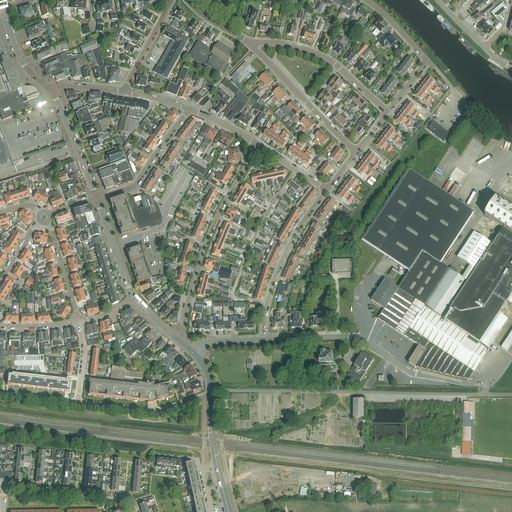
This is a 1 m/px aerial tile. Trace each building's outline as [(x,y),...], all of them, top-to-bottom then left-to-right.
[(67,9),(65,0),(59,0),(61,8),(61,9),(62,9),(64,17),(64,16),(67,16),(67,17),(70,16),(70,15),(70,14),(70,12),(70,8),(67,9)] [(70,8),(70,12),(70,14),(73,14),(73,12),(74,12),(74,9),(78,9),(79,1),(74,0),(74,1),(72,1),(71,8),(70,8)] [(130,4),(128,0),(120,0),(121,6),(122,12),(126,11),(125,5),(130,4)] [(128,0),(130,4),(134,4),(135,10),(139,10),(138,9),(141,9),(140,4),(140,3),(138,3),(137,0),(128,0)] [(460,0),(459,1),(459,2),(459,3),(460,4),(461,4),(463,6),(470,0),(469,0),(473,0),(476,3),(472,7),(475,11),(488,0),(460,0)] [(79,1),(78,9),(81,9),(81,11),(85,11),(86,11),(87,8),(85,8),(86,2),(83,2),(83,1),(79,1)] [(107,3),(104,3),(105,13),(110,12),(111,21),(117,20),(116,14),(115,14),(114,11),(113,11),(112,10),(113,8),(112,7),(111,2),(110,2),(110,1),(108,2),(107,3)] [(317,15),(322,3),(319,1),(316,9),(315,9),(313,13),(317,15)] [(353,5),(346,1),(343,8),(350,11),(348,15),(351,17),(356,9),(352,7),(353,5)] [(43,17),(53,14),(52,11),(50,11),(49,6),(48,7),(47,3),(40,5),(42,9),(41,9),(43,17)] [(100,14),(105,13),(104,3),(100,4),(100,5),(96,5),(97,8),(96,8),(97,11),(98,14),(96,14),(97,20),(101,19),(100,14)] [(326,6),(321,4),(318,14),(322,16),(326,6)] [(502,4),(491,13),(495,19),(506,10),(502,4)] [(472,17),(477,23),(479,20),(480,21),(485,16),(490,12),(495,8),(492,5),(481,14),(479,12),(472,17)] [(153,15),(146,11),(148,9),(143,6),(139,10),(143,12),(141,16),(143,17),(150,21),(153,15)] [(33,16),(32,14),(34,13),(34,14),(38,13),(36,7),(30,9),(30,7),(20,9),(21,14),(20,15),(20,17),(21,19),(22,18),(23,19),(33,16)] [(180,21),(185,13),(184,13),(184,12),(183,11),(182,12),(178,9),(174,17),(176,19),(173,23),(172,26),(176,28),(178,25),(177,25),(179,21),(180,21)] [(361,9),(357,15),(362,18),(360,21),(365,25),(368,20),(366,19),(370,15),(361,9)] [(254,27),(256,21),(258,15),(258,12),(250,10),(248,17),(248,16),(248,18),(247,18),(245,24),(246,24),(245,26),(246,27),(246,28),(251,30),(252,28),(253,29),(254,27)] [(147,26),(139,22),(138,21),(140,19),(133,15),(130,21),(138,25),(137,28),(144,32),(147,26)] [(268,27),(271,28),(272,23),(269,23),(269,22),(268,22),(269,17),(266,17),(265,22),(266,22),(265,25),(261,24),(260,31),(268,32),(268,27)] [(51,40),(55,39),(48,20),(44,21),(51,40)] [(322,32),(326,22),(321,20),(319,25),(317,30),(322,32)] [(490,28),(487,26),(486,24),(487,23),(484,20),(479,25),(480,27),(478,28),(485,35),(487,34),(488,35),(494,29),(491,27),(490,28)] [(190,27),(189,28),(188,27),(185,31),(191,35),(189,38),(192,40),(195,35),(192,34),(199,25),(194,21),(191,25),(190,25),(189,26),(190,27)] [(296,33),(297,28),(296,28),(297,22),(293,21),(292,27),(289,27),(288,31),(289,31),(288,35),(289,35),(291,36),(292,35),(294,36),(295,32),(296,33)] [(26,30),(28,36),(45,29),(42,22),(39,23),(40,24),(26,30)] [(281,33),(282,27),(282,25),(272,23),(271,28),(274,28),(273,32),(281,33)] [(374,27),(376,29),(375,31),(378,35),(380,33),(381,32),(384,29),(378,23),(375,26),(373,24),(371,27),(373,29),(374,27)] [(301,38),(307,40),(312,27),(309,26),(308,28),(305,27),(304,30),(301,38)] [(169,30),(167,29),(163,35),(173,41),(158,67),(157,67),(154,72),(167,80),(188,41),(182,37),(183,35),(175,30),(170,27),(169,30)] [(315,28),(312,27),(307,40),(308,40),(314,42),(317,34),(313,33),(315,28)] [(30,39),(30,40),(40,35),(40,34),(44,32),(45,34),(47,33),(45,29),(28,36),(29,36),(28,36),(29,39),(30,39)] [(138,43),(141,37),(130,31),(127,35),(131,37),(130,39),(138,43)] [(204,33),(202,36),(200,34),(197,39),(202,42),(204,39),(207,41),(208,39),(210,40),(214,34),(209,31),(206,34),(204,33)] [(326,47),(330,41),(326,39),(328,35),(325,33),(323,37),(324,38),(320,44),(326,47)] [(0,64),(10,60),(0,35),(0,64)] [(336,47),(333,51),(338,55),(341,50),(342,51),(344,48),(343,47),(344,45),(341,43),(345,38),(340,35),(337,39),(333,45),(336,47)] [(384,48),(389,43),(395,49),(398,46),(395,43),(397,41),(391,36),(388,39),(385,36),(382,39),(378,42),(380,43),(384,48)] [(135,48),(128,44),(129,42),(122,38),(120,41),(124,43),(122,46),(126,48),(125,50),(132,54),(135,48)] [(41,45),(46,43),(44,39),(40,40),(41,41),(40,41),(39,40),(36,41),(36,42),(32,43),(33,46),(33,47),(33,48),(33,49),(34,50),(35,50),(36,50),(37,52),(40,50),(39,48),(42,47),(41,45)] [(79,47),(82,54),(96,49),(93,41),(79,47)] [(220,74),(221,72),(223,74),(225,75),(230,67),(229,67),(230,65),(229,64),(236,53),(219,42),(214,51),(199,41),(188,57),(203,66),(204,64),(220,74)] [(356,53),(360,57),(368,48),(364,45),(356,53)] [(37,59),(38,61),(51,55),(48,48),(35,53),(35,54),(34,54),(34,55),(34,56),(36,57),(37,57),(38,59),(37,59)] [(371,51),(368,48),(362,55),(365,58),(371,51)] [(106,81),(107,79),(102,60),(98,49),(86,54),(89,63),(92,64),(94,68),(95,75),(96,75),(97,80),(101,79),(102,79),(102,78),(103,78),(103,81),(106,81)] [(349,63),(354,58),(357,55),(351,49),(348,53),(349,53),(344,59),(349,63)] [(66,56),(67,56),(67,53),(43,63),(44,65),(46,69),(48,73),(49,72),(49,73),(52,71),(53,74),(66,68),(68,67),(66,56)] [(72,56),(71,55),(67,56),(66,56),(68,67),(70,69),(71,75),(72,74),(73,78),(81,77),(79,68),(80,68),(80,67),(85,66),(82,54),(72,56)] [(126,65),(129,59),(122,56),(118,54),(116,58),(120,60),(119,61),(123,64),(123,63),(126,65)] [(382,61),(379,58),(370,67),(373,70),(382,61)] [(40,92),(38,93),(37,93),(37,92),(36,91),(36,90),(35,90),(34,89),(33,88),(32,88),(31,88),(30,88),(29,88),(28,88),(27,88),(26,88),(14,60),(12,61),(12,59),(11,60),(10,60),(0,64),(0,114),(3,121),(28,111),(37,108),(37,107),(46,103),(44,99),(44,100),(42,96),(42,97),(40,92)] [(359,73),(365,67),(366,69),(369,65),(362,59),(359,62),(360,63),(355,68),(359,73)] [(243,88),(238,84),(249,72),(252,74),(255,71),(246,62),(231,78),(233,79),(230,82),(240,91),(243,88)] [(89,78),(90,78),(88,68),(81,70),(81,71),(82,71),(82,74),(83,74),(84,79),(87,78),(88,79),(89,79),(89,78)] [(170,84),(167,93),(171,95),(172,96),(172,95),(177,97),(182,83),(189,70),(182,68),(178,80),(175,79),(174,79),(172,84),(170,84)] [(69,76),(66,69),(62,71),(54,75),(57,81),(62,79),(62,80),(65,79),(65,78),(69,76)] [(374,77),(375,76),(371,72),(370,74),(369,73),(365,78),(370,83),(375,78),(374,77)] [(146,87),(148,78),(146,78),(147,74),(144,73),(143,77),(139,76),(137,86),(141,87),(141,86),(146,87)] [(259,87),(269,78),(265,73),(259,79),(262,81),(257,85),(259,87)] [(200,89),(204,79),(194,75),(192,81),(195,83),(194,86),(200,89)] [(333,79),(331,82),(340,88),(343,84),(346,86),(348,83),(343,79),(341,82),(335,77),(334,80),(333,79)] [(425,81),(437,91),(439,89),(432,84),(434,81),(428,77),(425,81)] [(261,89),(265,85),(268,87),(273,82),(269,78),(259,87),(261,89)] [(437,91),(425,81),(421,86),(427,90),(429,88),(435,93),(437,91)] [(334,91),(332,93),(337,97),(339,99),(341,96),(339,95),(340,93),(338,91),(340,88),(331,82),(329,84),(330,85),(328,87),(334,91)] [(201,91),(202,92),(206,88),(211,90),(213,87),(214,84),(208,83),(201,91)] [(184,85),(179,97),(179,98),(187,101),(190,92),(191,92),(192,90),(194,91),(194,89),(184,85)] [(425,93),(427,90),(421,86),(418,90),(430,100),(432,98),(425,93)] [(273,102),(283,92),(279,88),(273,93),(276,95),(271,100),(273,102)] [(389,94),(382,88),(381,89),(383,90),(381,93),(387,97),(389,94)] [(221,100),(220,101),(225,105),(231,98),(226,94),(223,91),(221,90),(219,91),(217,89),(214,92),(222,99),(221,100)] [(422,97),(424,98),(429,102),(430,100),(418,90),(414,95),(420,99),(422,97)] [(72,100),(73,103),(80,100),(79,100),(82,99),(81,96),(77,97),(75,91),(69,91),(67,92),(66,94),(67,94),(70,101),(72,100)] [(197,104),(197,105),(203,98),(201,97),(204,94),(201,91),(192,100),(196,105),(197,104)] [(236,96),(237,98),(228,109),(221,116),(225,119),(226,117),(231,121),(236,114),(238,116),(245,108),(250,101),(250,100),(240,91),(236,96)] [(322,93),(320,96),(329,102),(331,104),(337,97),(332,93),(330,96),(325,91),(323,93),(322,93)] [(274,103),(279,99),(282,102),(287,96),(283,92),(273,102),(274,103)] [(360,99),(361,98),(358,95),(357,96),(353,92),(353,93),(348,99),(351,101),(352,100),(354,102),(352,105),(354,107),(361,99),(360,99)] [(87,102),(86,102),(87,104),(88,107),(90,106),(95,104),(96,103),(94,103),(95,101),(95,94),(91,93),(91,94),(88,94),(87,102)] [(251,97),(257,103),(260,100),(254,94),(251,97)] [(113,105),(114,98),(114,97),(113,97),(111,96),(111,97),(109,97),(106,115),(109,114),(110,104),(113,105)] [(213,100),(218,104),(220,101),(221,100),(217,96),(213,100)] [(327,105),(329,102),(320,96),(318,98),(319,99),(317,101),(325,107),(324,108),(327,110),(329,107),(327,105)] [(82,106),(87,104),(86,102),(85,100),(85,97),(82,99),(79,100),(80,100),(73,103),(71,104),(74,111),(81,108),(82,107),(82,106)] [(213,102),(208,98),(201,106),(205,110),(206,110),(207,109),(209,110),(213,105),(211,104),(213,102)] [(361,100),(361,99),(354,107),(356,108),(358,106),(360,108),(359,109),(362,112),(368,106),(368,107),(364,103),(365,102),(362,99),(361,100)] [(131,101),(130,101),(129,108),(127,116),(133,117),(136,102),(133,102),(133,101),(132,101),(131,101)] [(133,117),(138,118),(141,102),(139,102),(139,101),(138,101),(137,101),(136,101),(136,102),(133,117)] [(225,105),(220,101),(213,110),(218,114),(225,105)] [(143,102),(142,102),(141,102),(138,118),(141,119),(147,111),(149,103),(144,103),(144,102),(143,102)] [(290,113),(291,112),(297,106),(293,102),(287,108),(289,109),(285,112),(284,113),(284,114),(285,114),(280,119),(282,121),(287,116),(288,118),(291,115),(290,113)] [(405,106),(417,116),(419,114),(412,109),(414,106),(409,102),(405,106)] [(256,103),(254,107),(253,109),(259,112),(262,106),(256,103)] [(77,116),(78,119),(90,115),(88,112),(98,108),(96,104),(95,104),(90,106),(90,108),(79,112),(79,114),(76,115),(77,116)] [(297,106),(291,112),(295,116),(301,111),(297,106)] [(332,115),(338,109),(334,106),(328,112),(332,115)] [(417,116),(405,106),(402,111),(407,115),(409,113),(415,118),(417,116)] [(420,111),(426,117),(429,114),(423,108),(420,111)] [(165,110),(176,119),(179,116),(177,115),(178,114),(173,110),(171,112),(166,109),(165,110)] [(172,121),(173,123),(176,119),(165,110),(163,112),(168,116),(166,118),(171,122),(172,121)] [(338,123),(338,124),(345,116),(343,115),(341,117),(339,115),(340,113),(337,111),(331,116),(335,120),(334,121),(337,124),(338,123)] [(406,118),(407,115),(402,111),(398,115),(410,125),(412,122),(406,118)] [(261,124),(264,120),(263,120),(266,116),(261,113),(259,117),(252,128),(257,131),(261,124)] [(361,119),(359,122),(366,127),(368,123),(369,124),(372,121),(371,120),(372,119),(372,118),(371,119),(363,113),(362,115),(364,117),(362,120),(361,119)] [(91,118),(90,115),(78,119),(80,123),(79,124),(80,124),(83,123),(83,124),(92,121),(93,123),(107,118),(107,117),(104,118),(103,114),(95,117),(91,118)] [(402,122),(405,123),(409,127),(410,125),(398,115),(395,120),(400,124),(402,122)] [(246,118),(243,124),(248,126),(253,118),(250,116),(248,119),(246,118)] [(338,125),(341,128),(342,127),(346,131),(345,130),(351,124),(348,122),(347,123),(345,121),(347,118),(345,116),(338,124),(339,124),(338,125)] [(304,128),(305,126),(311,121),(307,117),(301,122),(303,124),(299,129),(301,131),(304,128)] [(107,118),(93,123),(88,125),(89,126),(84,128),(86,134),(86,135),(86,136),(87,136),(88,137),(97,133),(98,135),(103,133),(99,122),(102,121),(102,120),(107,118)] [(191,118),(187,123),(195,129),(197,126),(200,127),(201,126),(191,118)] [(152,122),(165,131),(168,126),(162,122),(160,125),(157,123),(157,122),(154,119),(152,122)] [(430,119),(424,127),(427,129),(433,121),(430,119)] [(311,121),(305,126),(310,131),(315,125),(311,121)] [(444,141),(450,134),(433,121),(427,129),(444,141)] [(161,135),(165,131),(152,122),(151,123),(157,128),(155,131),(161,135)] [(360,134),(361,134),(363,131),(366,127),(359,122),(357,125),(358,126),(356,128),(353,126),(352,128),(351,128),(359,134),(359,135),(360,134)] [(187,123),(183,128),(193,136),(195,134),(192,132),(195,129),(187,123)] [(205,140),(206,138),(211,129),(206,125),(199,136),(201,138),(201,137),(205,140)] [(386,131),(398,141),(400,139),(393,134),(395,131),(389,127),(386,131)] [(192,137),(193,136),(183,128),(180,133),(187,139),(190,135),(192,137)] [(264,135),(268,138),(274,130),(272,128),(270,131),(267,129),(264,135)] [(217,132),(211,129),(206,138),(210,140),(208,142),(210,144),(217,132)] [(158,140),(161,135),(155,131),(153,134),(149,130),(147,132),(158,140)] [(273,142),(277,136),(274,134),(276,132),(276,131),(274,130),(268,138),(273,142)] [(315,136),(318,139),(313,143),(315,145),(325,135),(321,131),(315,136)] [(398,141),(386,131),(382,136),(388,140),(390,138),(397,143),(398,141)] [(98,140),(103,138),(105,138),(104,136),(109,134),(108,132),(97,136),(97,137),(89,140),(90,143),(90,144),(90,145),(91,145),(91,146),(99,143),(98,140)] [(149,140),(155,144),(158,140),(147,132),(146,134),(151,137),(149,140)] [(221,145),(226,136),(220,132),(213,144),(216,145),(217,143),(221,145)] [(185,142),(187,139),(180,133),(176,138),(186,145),(187,144),(185,142)] [(278,145),(283,137),(281,135),(280,138),(277,136),(273,142),(278,145)] [(316,147),(321,142),(324,145),(329,140),(325,135),(315,145),(316,147)] [(227,148),(232,139),(226,136),(221,145),(227,148)] [(386,143),(388,140),(382,136),(379,140),(391,150),(393,148),(386,143)] [(283,137),(278,145),(283,148),(287,143),(284,141),(286,138),(283,137)] [(155,144),(149,140),(147,143),(142,139),(141,141),(152,149),(155,144)] [(197,139),(193,145),(197,148),(201,141),(197,139)] [(383,147),(385,149),(390,152),(391,150),(379,140),(375,145),(381,149),(383,147)] [(107,146),(107,144),(109,143),(108,141),(104,142),(105,144),(101,145),(101,144),(91,148),(93,151),(92,152),(93,154),(94,154),(94,155),(102,152),(101,149),(107,146)] [(152,149),(141,141),(139,143),(144,146),(142,149),(148,153),(152,149)] [(176,142),(172,147),(183,154),(184,153),(181,151),(184,147),(176,142)] [(288,152),(293,156),(299,148),(302,143),(300,142),(298,145),(295,148),(292,146),(288,152)] [(298,159),(302,153),(299,151),(304,145),(302,143),(299,148),(293,156),(298,159)] [(123,156),(123,155),(119,145),(115,147),(116,148),(115,148),(115,150),(116,150),(117,151),(107,155),(107,156),(106,156),(107,159),(106,159),(105,158),(106,162),(107,162),(107,161),(108,161),(108,163),(109,163),(110,163),(120,159),(121,158),(121,157),(123,156)] [(183,154),(172,147),(169,152),(177,157),(179,154),(182,156),(183,154)] [(344,153),(338,148),(337,147),(334,150),(336,151),(334,153),(340,158),(344,153)] [(302,153),(298,159),(303,162),(311,150),(309,148),(305,155),(302,153)] [(312,160),(309,158),(313,151),(311,150),(303,162),(308,166),(312,160)] [(179,159),(177,157),(169,152),(165,157),(173,162),(176,159),(178,161),(179,159)] [(337,163),(340,158),(334,153),(334,154),(332,152),(331,154),(333,155),(331,158),(337,163)] [(370,152),(366,156),(374,163),(376,161),(373,159),(376,156),(370,152)] [(134,153),(132,156),(144,164),(146,160),(144,159),(145,158),(140,155),(139,156),(134,153)] [(189,164),(194,157),(189,154),(185,161),(189,164)] [(209,163),(212,158),(207,155),(204,160),(209,163)] [(140,166),(142,167),(144,164),(132,156),(131,158),(136,161),(134,163),(139,167),(140,166)] [(239,163),(239,156),(228,156),(228,163),(230,163),(230,164),(232,165),(232,163),(239,163)] [(366,156),(363,161),(369,165),(370,163),(373,165),(374,163),(366,156)] [(171,166),(173,162),(165,157),(162,162),(172,169),(174,168),(171,166)] [(115,175),(128,170),(125,163),(124,159),(120,161),(121,164),(98,173),(101,180),(113,176),(113,178),(116,177),(115,175)] [(367,168),(369,165),(363,161),(359,166),(367,172),(369,170),(367,168)] [(171,171),(172,169),(162,162),(158,167),(167,172),(169,169),(171,171)] [(322,169),(328,173),(332,169),(329,166),(331,164),(328,162),(322,169)] [(68,174),(68,175),(77,171),(74,163),(68,165),(64,166),(65,169),(64,170),(65,171),(57,174),(58,177),(65,174),(65,175),(68,174)] [(231,174),(234,169),(228,165),(225,163),(224,165),(227,167),(225,170),(231,174)] [(366,174),(367,172),(359,166),(356,170),(361,175),(364,172),(366,174)] [(154,169),(151,174),(159,179),(162,175),(164,177),(165,175),(154,169)] [(325,178),(328,173),(322,169),(319,173),(325,178)] [(488,352),(495,340),(511,313),(511,209),(496,199),(485,215),(491,219),(504,228),(493,244),(474,232),(458,257),(461,259),(460,262),(464,265),(465,262),(470,266),(466,272),(464,275),(462,278),(456,274),(458,271),(451,267),(450,270),(440,263),(474,213),(408,169),(408,170),(402,180),(401,179),(401,180),(395,190),(395,189),(394,190),(395,190),(388,200),(388,199),(388,200),(382,210),(381,209),(381,210),(382,210),(375,220),(375,219),(375,220),(369,230),(368,229),(368,230),(362,240),(362,239),(361,240),(410,272),(401,285),(402,285),(399,289),(386,280),(372,301),(385,309),(378,319),(420,346),(409,363),(414,367),(456,377),(469,379),(474,372),(488,352)] [(132,181),(128,170),(115,175),(116,177),(113,178),(102,182),(106,190),(114,187),(114,188),(132,181)] [(228,179),(231,174),(225,170),(222,174),(220,172),(219,174),(228,179)] [(278,170),(273,172),(275,179),(278,178),(279,184),(281,183),(278,170)] [(376,179),(378,177),(370,170),(369,173),(371,174),(376,179)] [(79,177),(77,171),(68,175),(70,179),(73,178),(74,180),(79,177)] [(215,178),(218,180),(225,185),(228,179),(219,174),(216,172),(215,175),(217,176),(215,178)] [(268,173),(262,174),(264,181),(267,181),(268,186),(270,186),(268,173)] [(157,183),(159,179),(151,174),(148,179),(159,186),(160,184),(157,183)] [(259,188),(257,175),(251,176),(253,184),(256,183),(258,188),(259,188)] [(347,182),(359,191),(361,189),(354,184),(356,181),(351,177),(347,182)] [(71,189),(70,189),(73,198),(77,197),(86,193),(80,179),(74,181),(75,183),(72,184),(73,187),(70,188),(71,189)] [(158,187),(159,186),(148,179),(145,184),(153,189),(155,186),(158,187)] [(359,191),(347,182),(343,186),(349,191),(351,188),(358,193),(359,191)] [(254,193),(249,190),(251,187),(244,183),(241,188),(253,195),(254,193)] [(151,193),(153,189),(145,184),(142,189),(152,196),(154,194),(151,193)] [(216,188),(208,184),(205,190),(204,192),(215,198),(215,196),(217,192),(214,191),(216,188)] [(309,188),(307,191),(315,197),(318,192),(308,184),(307,186),(309,188)] [(21,187),(24,198),(30,196),(28,188),(25,189),(24,186),(21,187)] [(347,193),(349,191),(343,186),(340,191),(352,200),(354,198),(347,193)] [(20,190),(15,191),(18,200),(24,198),(21,187),(19,188),(20,190)] [(239,193),(245,197),(247,194),(252,197),(253,195),(241,188),(239,193)] [(74,199),(73,198),(70,189),(66,190),(67,193),(64,194),(67,202),(74,199)] [(33,198),(39,200),(44,191),(41,190),(40,192),(39,191),(38,192),(37,191),(33,198)] [(18,200),(15,191),(10,193),(12,202),(18,200)] [(46,192),(44,191),(39,200),(44,203),(47,197),(46,196),(46,195),(45,195),(46,192)] [(57,191),(53,193),(58,206),(63,204),(61,197),(60,198),(57,191)] [(301,194),(311,202),(315,197),(307,191),(304,194),(302,193),(301,194)] [(344,197),(346,199),(351,202),(352,200),(340,191),(336,195),(342,200),(344,197)] [(58,206),(53,193),(53,192),(50,193),(52,199),(51,200),(51,201),(50,201),(52,208),(58,206)] [(214,199),(215,198),(204,192),(203,194),(206,195),(206,194),(207,195),(205,199),(212,202),(213,199),(214,199)] [(6,203),(12,202),(10,193),(4,195),(6,203)] [(243,200),(245,197),(239,193),(236,198),(247,205),(248,203),(243,200)] [(299,201),(307,207),(311,202),(301,194),(300,195),(302,197),(299,201)] [(137,209),(134,200),(134,199),(133,198),(133,197),(132,197),(131,196),(130,196),(129,196),(128,195),(127,196),(126,196),(109,201),(112,210),(114,209),(115,211),(113,212),(120,233),(121,234),(121,235),(122,235),(123,235),(161,223),(153,199),(145,195),(139,197),(143,208),(137,209)] [(264,202),(256,197),(254,200),(256,201),(255,203),(261,206),(264,202)] [(236,198),(233,203),(239,207),(241,204),(246,206),(247,205),(236,198)] [(325,202),(333,208),(336,205),(338,207),(339,205),(329,198),(325,202)] [(210,206),(212,202),(205,199),(203,203),(202,203),(202,202),(199,200),(199,202),(209,208),(210,206)] [(307,207),(299,201),(297,204),(295,202),(293,204),(303,211),(307,207)] [(209,209),(209,208),(199,202),(198,204),(200,205),(201,204),(202,205),(200,209),(206,212),(208,209),(209,209)] [(322,207),(332,215),(333,214),(330,212),(333,208),(325,202),(322,207)] [(278,206),(287,212),(288,210),(287,209),(288,208),(280,203),(278,206)] [(78,229),(88,226),(96,224),(94,218),(92,211),(90,206),(79,209),(82,219),(78,221),(75,221),(78,229)] [(318,212),(326,218),(328,215),(331,216),(332,215),(322,207),(318,212)] [(228,212),(240,219),(241,217),(236,214),(237,211),(232,209),(232,210),(230,208),(228,212)] [(289,209),(287,211),(298,217),(299,216),(298,216),(300,212),(294,208),(292,213),(290,212),(291,211),(289,209)] [(73,211),(75,219),(77,218),(78,221),(82,219),(79,209),(73,211)] [(21,219),(22,220),(29,215),(25,210),(23,211),(19,214),(19,215),(19,216),(18,217),(20,220),(21,219)] [(297,219),(298,217),(287,211),(286,213),(289,214),(291,214),(288,218),(294,222),(296,218),(297,219)] [(239,221),(240,219),(228,212),(226,216),(228,217),(227,218),(233,221),(234,218),(239,221)] [(261,214),(256,212),(253,217),(259,220),(261,214)] [(323,221),(326,218),(318,212),(314,217),(324,225),(325,223),(323,221)] [(67,213),(61,215),(66,227),(68,226),(75,223),(75,221),(71,221),(69,214),(67,213)] [(199,217),(198,221),(204,224),(207,218),(197,214),(196,216),(198,217),(198,216),(199,217)] [(32,220),(29,215),(22,220),(25,224),(26,224),(27,225),(31,221),(32,220)] [(63,228),(66,227),(61,215),(56,217),(55,219),(58,228),(63,227),(63,228)] [(283,219),(281,221),(292,227),(293,226),(292,226),(294,222),(288,218),(286,222),(285,222),(285,221),(283,219)] [(202,229),(204,224),(198,221),(196,225),(195,224),(193,223),(192,225),(202,229)] [(285,224),(283,228),(289,232),(291,228),(291,229),(292,227),(281,221),(280,223),(283,224),(283,223),(285,224)] [(325,229),(322,227),(323,227),(315,222),(311,227),(322,233),(325,229)] [(236,231),(231,229),(232,226),(225,223),(223,228),(235,233),(236,231)] [(88,231),(88,232),(98,229),(96,224),(88,226),(89,229),(85,230),(86,232),(88,231)] [(195,228),(193,232),(200,235),(202,229),(192,225),(191,227),(193,228),(193,227),(195,228)] [(308,232),(317,237),(319,233),(321,235),(322,233),(311,227),(308,232)] [(277,229),(276,231),(286,237),(287,236),(286,235),(289,232),(283,228),(280,232),(279,231),(279,230),(277,229)] [(11,233),(20,239),(24,234),(16,229),(15,232),(13,230),(11,233)] [(197,240),(200,235),(193,232),(192,232),(188,230),(185,235),(197,240)] [(239,235),(250,240),(253,234),(247,231),(246,233),(241,231),(239,235)] [(286,237),(276,231),(274,233),(277,234),(278,233),(279,234),(277,238),(283,242),(285,238),(285,239),(286,237)] [(80,234),(82,242),(88,241),(87,238),(89,238),(87,232),(80,234)] [(305,237),(316,244),(317,242),(314,241),(317,237),(308,232),(305,237)] [(10,240),(17,244),(20,239),(11,233),(10,235),(12,236),(10,240)] [(67,238),(66,236),(69,235),(68,233),(58,236),(59,242),(66,240),(66,239),(67,238)] [(78,238),(76,233),(71,235),(74,243),(80,242),(78,237),(78,238)] [(226,240),(228,236),(221,234),(219,239),(231,244),(231,242),(226,240)] [(302,242),(310,247),(313,244),(315,245),(316,244),(305,237),(302,242)] [(91,246),(102,243),(100,238),(92,240),(93,243),(91,244),(91,246)] [(274,243),(272,246),(281,250),(283,245),(272,239),(271,241),(274,243)] [(14,249),(17,244),(10,240),(8,243),(6,242),(5,244),(14,249)] [(299,248),(310,254),(311,252),(308,251),(310,247),(302,242),(299,248)] [(3,246),(5,247),(3,250),(10,255),(14,249),(5,244),(3,246)] [(222,250),(223,247),(217,244),(214,249),(226,254),(227,252),(222,250)] [(130,258),(142,254),(146,253),(143,245),(126,251),(129,259),(130,258)] [(191,251),(192,249),(180,246),(179,248),(182,249),(183,248),(184,248),(183,252),(189,255),(191,251)] [(268,249),(267,251),(278,256),(281,250),(272,246),(270,250),(268,249)] [(73,248),(63,251),(64,257),(71,255),(70,254),(71,253),(71,251),(74,251),(73,248)] [(309,256),(310,254),(299,248),(296,253),(304,258),(306,254),(309,256)] [(43,255),(44,257),(53,254),(51,249),(45,251),(45,252),(44,252),(44,254),(43,255)] [(226,254),(214,249),(212,254),(219,257),(220,254),(226,256),(226,254)] [(32,260),(29,259),(31,255),(30,255),(31,254),(25,250),(22,255),(31,261),(32,260)] [(269,254),(267,257),(276,261),(278,256),(267,251),(266,252),(269,254)] [(148,274),(142,254),(130,258),(131,261),(129,261),(131,266),(133,265),(135,270),(133,271),(137,283),(151,278),(150,273),(148,274)] [(31,261),(22,255),(19,260),(25,263),(25,262),(26,263),(28,260),(30,262),(31,261)] [(291,255),(289,260),(298,264),(300,260),(302,262),(303,260),(291,255)] [(187,262),(188,260),(177,256),(176,259),(179,259),(179,258),(181,259),(179,263),(186,265),(187,262)] [(273,267),(276,261),(267,257),(265,261),(263,260),(262,262),(273,267)] [(210,260),(208,260),(206,264),(220,268),(220,266),(215,264),(216,261),(210,259),(210,260)] [(298,264),(289,260),(287,266),(298,271),(299,269),(296,268),(298,264)] [(332,274),(351,273),(351,260),(332,260),(332,274)] [(80,263),(69,266),(71,272),(77,270),(77,268),(78,268),(78,266),(80,265),(80,263)] [(28,274),(23,271),(24,270),(23,269),(24,268),(18,264),(15,269),(24,275),(27,277),(28,274)] [(46,273),(56,270),(54,264),(47,266),(48,268),(47,268),(47,270),(46,271),(46,273)] [(218,273),(220,268),(206,264),(205,268),(207,268),(207,269),(218,273)] [(284,272),(293,275),(295,271),(298,273),(298,271),(287,266),(284,272)] [(393,279),(398,271),(394,268),(389,276),(393,279)] [(24,275),(15,269),(12,274),(18,278),(18,277),(19,277),(20,277),(22,278),(24,275)] [(176,274),(186,277),(186,275),(186,272),(185,272),(185,270),(179,269),(179,272),(177,271),(176,274)] [(228,279),(230,271),(223,269),(222,272),(222,271),(220,277),(228,279)] [(269,276),(270,274),(258,270),(257,272),(260,273),(260,272),(262,273),(261,277),(267,279),(268,275),(269,276)] [(292,279),(293,275),(284,272),(282,277),(288,280),(294,282),(294,280),(292,279)] [(184,279),(185,279),(186,277),(176,274),(175,277),(177,277),(176,281),(182,283),(183,281),(184,282),(184,279)] [(215,281),(209,279),(210,276),(203,274),(202,280),(214,283),(215,281)] [(164,278),(163,275),(157,277),(158,280),(161,279),(162,284),(167,283),(165,278),(164,278)] [(20,286),(14,283),(15,281),(8,277),(5,282),(14,288),(15,287),(18,289),(20,286)] [(25,285),(26,285),(32,289),(33,286),(32,285),(34,281),(29,278),(25,285)] [(82,278),(72,282),(74,287),(80,285),(80,284),(81,284),(80,282),(83,281),(82,278)] [(225,284),(227,279),(221,278),(218,286),(220,287),(220,288),(222,289),(224,284),(225,284)] [(53,287),(62,285),(61,279),(54,281),(55,282),(53,283),(54,284),(52,285),(53,287)] [(148,289),(147,286),(151,284),(149,279),(144,281),(145,283),(139,285),(141,291),(148,289)] [(259,284),(257,288),(264,290),(265,286),(266,286),(266,285),(254,281),(254,283),(257,284),(257,283),(259,284)] [(14,288),(5,282),(1,287),(9,292),(11,288),(13,289),(14,288)] [(285,285),(280,283),(276,295),(281,296),(285,285)] [(293,285),(287,283),(284,291),(290,293),(293,285)] [(206,290),(207,287),(200,285),(199,290),(212,294),(212,292),(206,290)] [(7,295),(9,292),(1,287),(0,289),(0,293),(8,299),(9,296),(7,295)] [(155,294),(152,290),(144,296),(149,302),(156,297),(157,299),(162,295),(159,291),(155,294)] [(91,301),(97,299),(95,292),(89,294),(91,301)] [(263,296),(251,292),(250,294),(253,295),(254,294),(255,295),(254,299),(260,301),(262,298),(263,296)] [(87,294),(77,297),(78,303),(85,301),(84,299),(85,299),(85,297),(88,296),(87,294)] [(158,310),(164,304),(162,302),(167,297),(164,294),(160,297),(161,298),(153,305),(158,310)] [(169,302),(172,305),(174,302),(179,303),(180,297),(176,296),(169,302)] [(169,308),(172,305),(169,302),(165,306),(166,306),(160,314),(165,318),(171,310),(169,308)] [(58,305),(57,308),(67,314),(70,309),(64,305),(62,308),(58,305)] [(64,319),(67,314),(57,308),(55,310),(59,313),(58,315),(64,319)] [(133,317),(136,315),(133,311),(131,309),(130,309),(127,310),(126,310),(120,315),(123,319),(119,321),(122,327),(125,337),(128,336),(126,327),(128,330),(131,328),(131,327),(132,326),(130,324),(130,323),(129,321),(134,318),(133,317)] [(171,315),(167,320),(173,325),(174,326),(175,326),(175,325),(176,325),(176,324),(177,316),(177,312),(174,312),(174,316),(171,315)] [(319,323),(322,322),(322,318),(321,313),(317,313),(317,318),(311,318),(312,327),(317,327),(317,324),(319,324),(319,323)] [(247,329),(247,323),(246,323),(246,320),(242,320),(241,316),(239,316),(239,330),(247,329)] [(132,326),(135,330),(144,322),(140,318),(134,323),(135,324),(132,326)] [(108,321),(104,323),(106,332),(108,340),(112,339),(110,331),(112,330),(111,325),(109,326),(108,321)] [(203,322),(203,324),(202,330),(210,331),(211,325),(209,325),(209,322),(203,321),(203,322)] [(147,326),(144,322),(135,330),(137,333),(140,331),(141,332),(147,326)] [(217,331),(224,330),(224,322),(219,322),(219,324),(216,324),(217,331)] [(232,324),(227,324),(227,322),(224,322),(224,330),(232,330),(232,324)] [(104,341),(108,340),(106,332),(104,323),(99,324),(100,328),(99,328),(100,333),(102,332),(104,341)] [(99,344),(98,338),(97,334),(99,333),(98,328),(96,329),(95,325),(91,326),(96,345),(99,344)] [(92,346),(96,345),(91,326),(86,327),(87,331),(86,331),(88,336),(90,335),(92,346)] [(128,344),(123,350),(130,358),(138,350),(155,334),(151,330),(144,335),(146,337),(144,339),(143,338),(139,342),(135,339),(128,344)] [(124,338),(123,332),(114,334),(115,340),(124,338)] [(508,351),(511,344),(511,332),(502,347),(508,351)] [(155,334),(138,350),(141,354),(150,345),(149,345),(151,342),(153,344),(159,338),(155,334)] [(161,340),(157,345),(155,343),(152,347),(156,351),(159,348),(161,350),(166,344),(161,340)] [(117,346),(116,341),(109,343),(103,344),(103,349),(110,347),(110,350),(114,349),(113,346),(117,346)] [(175,362),(172,358),(174,357),(175,357),(178,354),(175,350),(171,355),(170,353),(173,349),(168,345),(162,353),(160,356),(164,360),(162,363),(167,366),(166,367),(168,369),(175,362)] [(65,359),(65,360),(74,361),(75,354),(69,353),(66,352),(66,355),(69,355),(69,358),(68,359),(65,359)] [(328,368),(333,368),(333,353),(326,353),(326,352),(321,352),(321,358),(320,358),(320,359),(320,360),(320,362),(320,364),(322,364),(322,367),(327,367),(327,364),(328,364),(328,368)] [(368,370),(374,360),(363,352),(357,363),(356,363),(349,374),(349,373),(348,376),(359,384),(361,381),(364,376),(368,370)] [(180,368),(186,361),(185,360),(183,357),(182,358),(181,357),(175,364),(176,364),(172,368),(175,370),(178,367),(180,368)] [(176,381),(182,377),(194,370),(190,365),(183,369),(184,371),(179,375),(174,378),(176,381)] [(143,379),(143,373),(127,371),(125,367),(112,366),(110,378),(122,380),(122,379),(124,379),(124,377),(143,379)] [(189,380),(197,375),(194,370),(182,377),(183,379),(182,380),(182,381),(188,378),(189,380)] [(46,389),(46,390),(54,391),(55,390),(55,389),(61,390),(61,391),(69,393),(71,380),(66,379),(66,382),(8,375),(7,385),(11,386),(12,385),(12,384),(18,385),(18,386),(18,387),(26,387),(26,386),(32,386),(32,387),(32,388),(40,389),(40,388),(40,387),(46,388),(46,389)] [(192,390),(200,388),(199,382),(196,382),(195,379),(191,380),(187,382),(184,384),(186,390),(192,388),(192,390)] [(148,401),(148,403),(148,404),(157,401),(162,400),(162,398),(168,396),(168,398),(173,396),(172,391),(170,385),(167,386),(166,384),(171,383),(171,382),(153,387),(153,384),(154,384),(149,385),(149,383),(146,383),(146,385),(137,384),(138,384),(138,386),(89,380),(89,381),(89,383),(90,383),(90,387),(89,395),(106,397),(106,395),(109,395),(109,397),(123,398),(123,396),(126,397),(126,399),(139,400),(140,398),(143,399),(142,401),(148,401)] [(354,418),(364,418),(364,400),(354,399),(354,418)] [(475,402),(465,402),(465,404),(463,404),(463,413),(465,413),(465,415),(469,415),(469,413),(474,413),(475,402)] [(18,450),(17,455),(17,456),(24,456),(24,449),(18,449),(18,448),(14,447),(14,450),(18,450)] [(66,455),(66,459),(66,460),(72,461),(73,454),(66,454),(66,453),(63,452),(62,455),(66,455)] [(110,464),(110,465),(120,466),(121,459),(114,459),(114,458),(111,458),(110,460),(114,460),(114,464),(110,464)] [(71,467),(72,461),(66,460),(66,459),(62,459),(62,461),(62,465),(65,466),(65,467),(71,467)] [(23,469),(23,462),(17,461),(13,460),(13,463),(16,463),(16,467),(16,468),(23,469)] [(187,470),(184,471),(185,473),(187,473),(190,484),(191,490),(192,493),(190,493),(190,496),(189,496),(190,502),(194,501),(194,505),(193,505),(193,507),(195,507),(195,511),(202,511),(193,468),(192,463),(191,463),(185,464),(186,465),(187,470)] [(65,468),(64,472),(64,473),(71,474),(71,467),(65,467),(65,466),(62,465),(61,465),(61,468),(65,468)] [(22,475),(23,469),(16,468),(16,467),(12,467),(12,469),(16,469),(15,473),(15,474),(22,475)] [(70,480),(71,474),(64,473),(64,472),(61,472),(60,474),(61,475),(64,476),(64,478),(64,479),(70,480)] [(21,481),(22,475),(15,474),(15,473),(12,473),(11,475),(15,476),(15,481),(21,481)] [(70,486),(70,480),(64,479),(64,478),(60,478),(60,480),(63,481),(63,486),(70,486)] [(148,509),(147,508),(146,504),(149,503),(149,501),(148,501),(145,502),(146,503),(139,505),(142,511),(148,509)]
